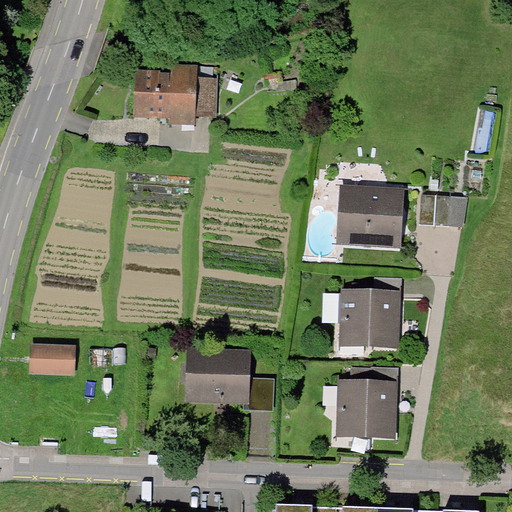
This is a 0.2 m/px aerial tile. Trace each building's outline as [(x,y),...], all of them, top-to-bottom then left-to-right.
[(171,78),(136,75),(132,114),(161,116),(160,127),(194,130),(195,119),(217,121),(220,86),(197,84),(198,68),(172,66),(171,78)] [(401,191),(338,188),(337,208),(335,246),(397,249),(401,191)] [(466,199),(419,194),(415,226),(463,231),(466,199)] [(376,291),(323,290),(322,324),(336,325),(336,350),(398,351),(399,279),(376,279),(376,291)] [(26,344),(25,374),(72,376),(73,346),(26,344)] [(250,354),(188,351),(185,411),(273,415),(274,380),(249,378),(250,354)] [(396,385),(338,386),(338,438),(396,438),(396,385)]
